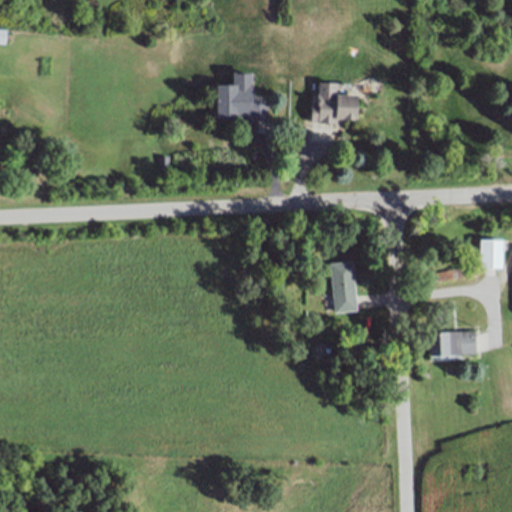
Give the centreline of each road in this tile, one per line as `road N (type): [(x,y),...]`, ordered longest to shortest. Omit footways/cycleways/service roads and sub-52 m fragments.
road 1 (residential): [(0,218),(511,195)]
road 2 (residential): [(404,511),(392,205)]
